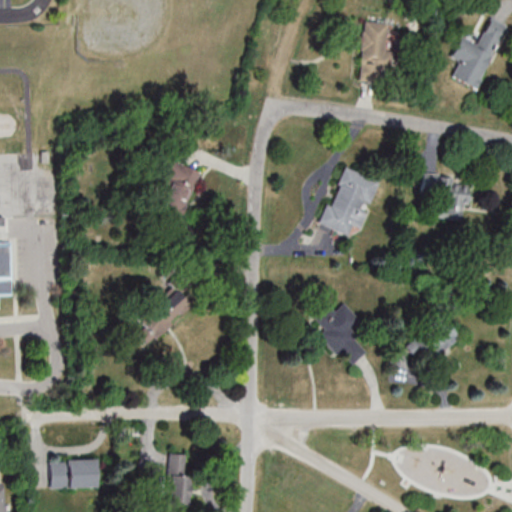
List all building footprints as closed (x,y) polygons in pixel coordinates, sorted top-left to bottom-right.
[(478,44),(459,36),(450,58),(458,61),(451,78),(477,89),(504,23),(489,17),(478,44)] [(358,78),(384,80),(387,23),(361,21),(358,78)] [(199,171),(179,217),(166,212),(168,207),(158,203),(169,178),(159,174),(166,158),(199,171)] [(325,204),(329,206),(338,185),(334,184),(343,165),(376,179),(357,225),(350,222),(345,234),(317,222),(325,204)] [(422,173),(439,175),(439,177),(452,178),(451,185),(467,187),(467,192),(469,192),(468,206),(463,205),(461,221),(452,221),(436,218),(438,207),(443,208),(445,194),(437,193),(437,195),(421,193),(422,173)] [(0,216),(2,216),(2,225),(0,225),(0,243),(10,243),(13,278),(11,293),(0,293),(0,216)] [(174,292),(190,307),(180,316),(178,314),(167,322),(171,326),(153,340),(152,338),(145,345),(136,335),(154,318),(150,315),(174,292)] [(333,310),(342,303),(370,335),(358,345),(363,351),(351,362),(340,349),(334,354),(317,334),(322,329),(311,317),(327,304),(333,310)] [(460,339),(440,312),(422,324),(424,326),(419,328),(423,333),(405,347),(413,357),(418,352),(419,353),(426,348),(434,358),(460,339)] [(188,505),(188,455),(167,454),(166,505),(188,505)] [(94,488),(94,460),(48,460),(48,488),(94,488)]
